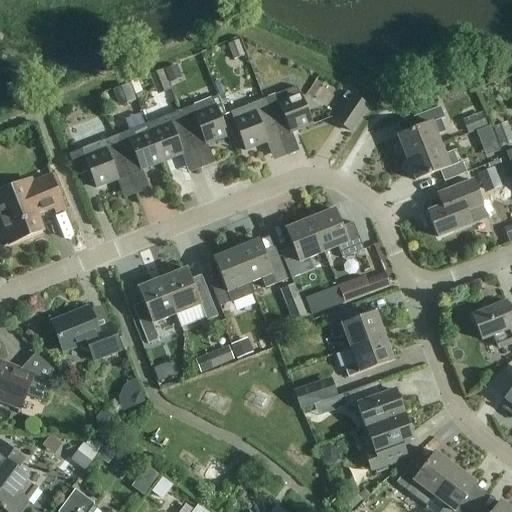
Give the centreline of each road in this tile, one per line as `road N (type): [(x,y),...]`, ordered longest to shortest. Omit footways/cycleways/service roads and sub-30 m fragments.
road 1 (residential): [(0,296),(304,176),(331,179),(375,208),(412,293)]
road 2 (residential): [(511,459),(459,411),(431,343)]
